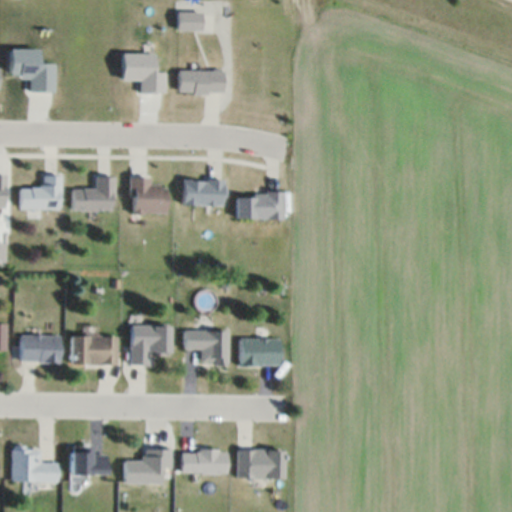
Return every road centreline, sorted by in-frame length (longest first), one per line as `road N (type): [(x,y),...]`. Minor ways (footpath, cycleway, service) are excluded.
road 1 (residential): [(283,147),(199,135),(0,132)]
road 2 (residential): [(0,403),(281,408)]
